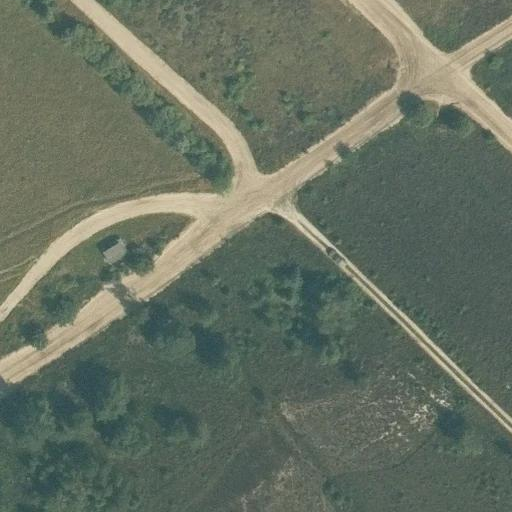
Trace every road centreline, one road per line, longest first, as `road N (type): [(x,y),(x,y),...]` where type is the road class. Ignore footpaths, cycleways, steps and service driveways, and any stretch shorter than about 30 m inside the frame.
road 1 (track): [(511,24),(0,377)]
road 2 (track): [(87,0),(231,134),(251,204),(176,202),(106,217),(69,240),(0,313)]
road 3 (track): [(511,426),(265,194)]
road 4 (track): [(357,0),(511,141)]
